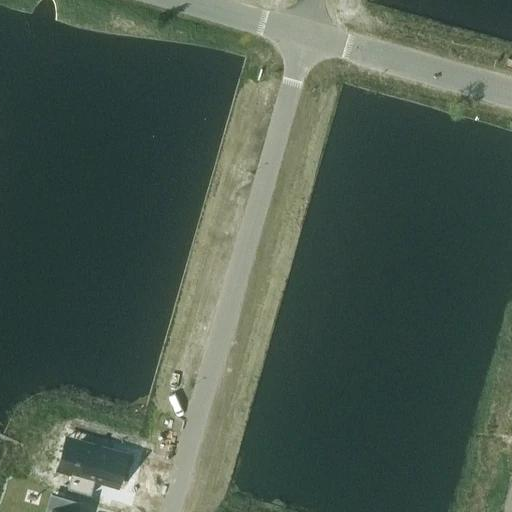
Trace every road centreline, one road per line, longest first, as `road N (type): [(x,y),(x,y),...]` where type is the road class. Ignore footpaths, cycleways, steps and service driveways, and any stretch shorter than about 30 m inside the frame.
road 1 (residential): [(305,35),(170,511)]
road 2 (tertiary): [(511,93),(305,35)]
road 3 (tertiary): [(305,35),(179,0)]
